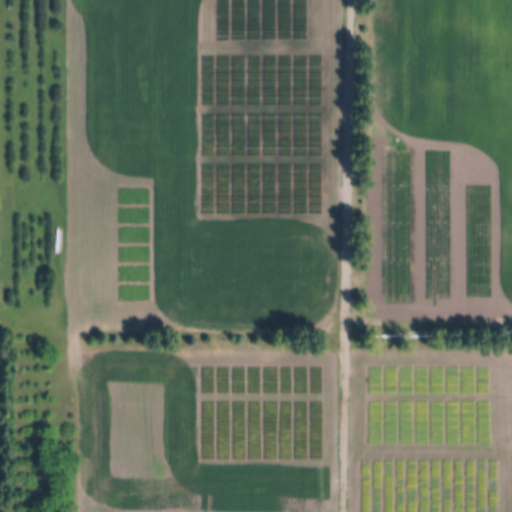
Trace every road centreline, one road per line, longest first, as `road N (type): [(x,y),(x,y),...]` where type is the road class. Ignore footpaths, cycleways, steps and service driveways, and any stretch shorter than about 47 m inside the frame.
road 1 (track): [(349,0),(343,511)]
road 2 (track): [(347,313),(511,324)]
